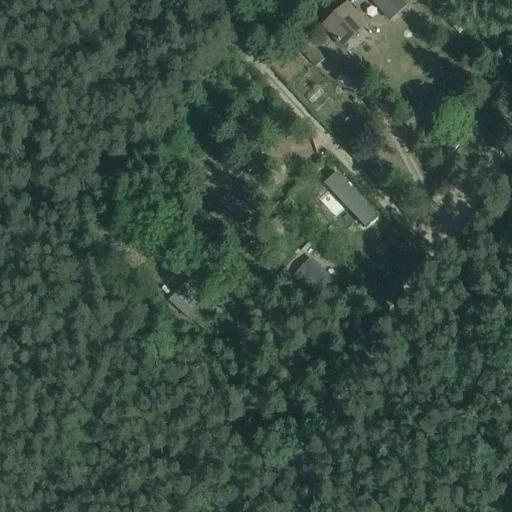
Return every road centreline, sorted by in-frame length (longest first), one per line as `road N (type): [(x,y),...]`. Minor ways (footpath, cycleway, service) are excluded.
road 1 (track): [(269,511),(511,143)]
road 2 (residential): [(197,0),(437,254)]
